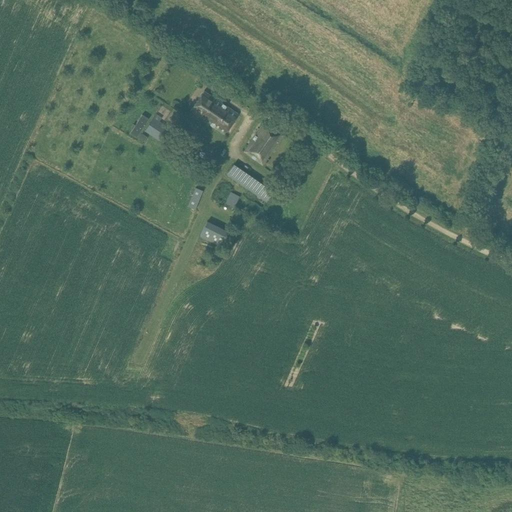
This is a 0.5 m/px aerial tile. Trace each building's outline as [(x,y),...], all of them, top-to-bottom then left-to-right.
[(224,134),(232,122),(238,114),(204,91),(198,99),(190,111),(224,134)] [(133,129),(130,133),(137,137),(148,118),(142,114),(135,125),(133,129)] [(156,114),(145,131),(165,144),(174,131),(159,121),(162,118),(156,114)] [(263,165),(277,143),(283,135),(265,121),(259,129),(244,152),(263,165)] [(234,163),(227,175),(268,201),(275,190),(234,163)] [(196,188),(188,206),(195,209),(203,191),(196,188)] [(230,191),(225,203),(240,210),(245,198),(230,191)] [(221,246),(229,229),(208,220),(201,236),(221,246)]
